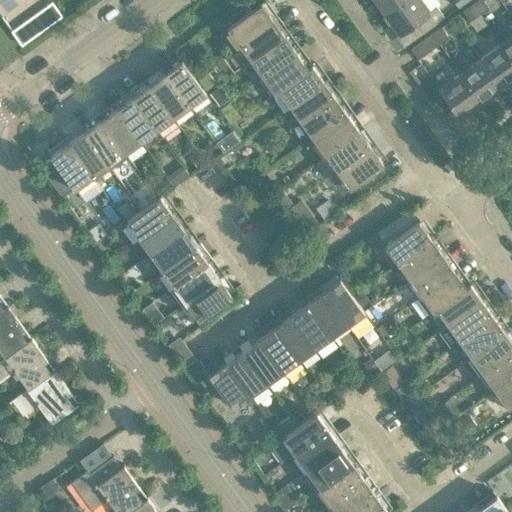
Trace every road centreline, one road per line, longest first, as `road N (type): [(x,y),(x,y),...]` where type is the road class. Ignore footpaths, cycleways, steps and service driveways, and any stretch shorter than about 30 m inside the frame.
road 1 (tertiary): [(157,384),(0,167)]
road 2 (residential): [(432,178),(300,0)]
road 3 (residential): [(272,292),(432,178)]
road 4 (residential): [(0,497),(157,384)]
road 5 (tertiary): [(0,111),(156,0)]
road 6 (tertiary): [(248,511),(157,384)]
road 7 (residential): [(272,292),(193,186)]
road 8 (residential): [(432,510),(359,411)]
